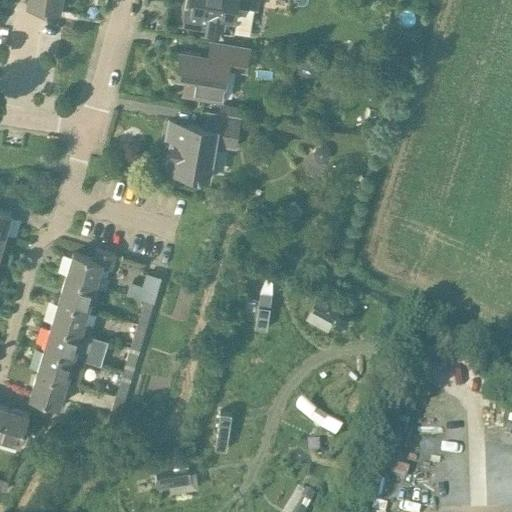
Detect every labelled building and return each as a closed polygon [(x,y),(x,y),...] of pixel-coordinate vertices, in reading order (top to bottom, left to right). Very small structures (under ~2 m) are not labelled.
[(59,9),(60,0),(27,0),(27,3),(59,9)] [(255,7),(256,0),(188,0),(185,24),(230,32),(235,4),(255,7)] [(244,70),(248,48),(210,42),(208,56),(180,51),(176,74),(186,76),(183,92),(221,98),(226,67),(244,70)] [(233,145),(238,118),(208,112),(206,126),(169,120),(166,136),(171,137),(167,159),(186,163),(185,171),(208,175),(214,142),(233,145)] [(0,234),(4,235),(11,211),(0,207),(0,234)] [(117,253),(96,247),(93,257),(72,251),(65,275),(95,284),(106,287),(109,278),(97,275),(100,265),(112,268),(117,253)] [(242,264),(234,277),(291,294),(292,275),(242,264)] [(154,302),(161,276),(151,273),(144,299),(154,302)] [(87,308),(95,284),(65,275),(58,299),(87,308)] [(83,322),(87,308),(58,299),(51,322),(81,331),(91,334),(93,325),(83,322)] [(147,325),(154,302),(144,299),(137,322),(147,325)] [(316,299),(311,309),(341,325),(342,323),(344,324),(347,318),(346,317),(346,316),(316,299)] [(91,334),(81,331),(51,322),(44,347),(74,356),(86,359),(88,360),(95,336),(91,334)] [(140,348),(147,325),(137,322),(130,346),(140,348)] [(133,372),(140,348),(130,346),(123,369),(133,372)] [(86,359),(74,356),(44,347),(37,371),(66,380),(79,383),(86,359)] [(125,396),(133,372),(123,369),(116,393),(125,396)] [(59,404),(66,380),(37,371),(29,396),(59,404)] [(118,421),(125,396),(116,393),(108,418),(118,421)] [(0,436),(19,442),(27,413),(3,406),(0,418),(0,436)] [(307,406),(300,416),(333,439),(340,429),(307,406)] [(220,410),(215,447),(227,449),(232,411),(220,410)] [(270,439),(266,469),(306,486),(332,452),(270,439)] [(189,466),(153,472),(155,484),(191,479),(189,466)] [(9,480),(0,477),(0,488),(6,490),(9,480)] [(306,495),(295,511),(307,511),(315,500),(306,495)]
